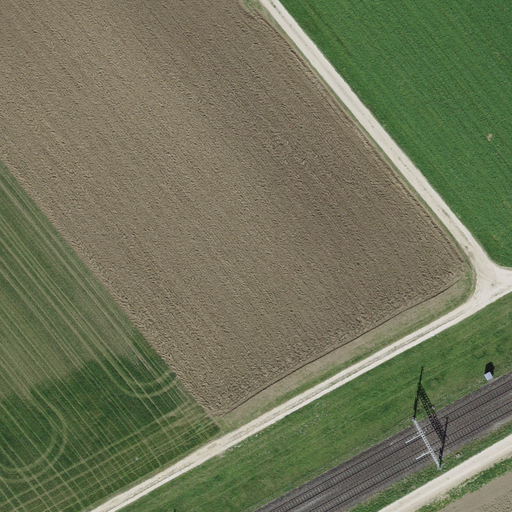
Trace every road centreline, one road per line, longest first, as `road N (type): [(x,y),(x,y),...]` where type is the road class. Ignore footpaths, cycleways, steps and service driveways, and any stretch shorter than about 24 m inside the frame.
road 1 (track): [(100,511),(500,292)]
road 2 (track): [(270,0),(453,222),(500,292)]
road 3 (track): [(511,443),(390,511)]
